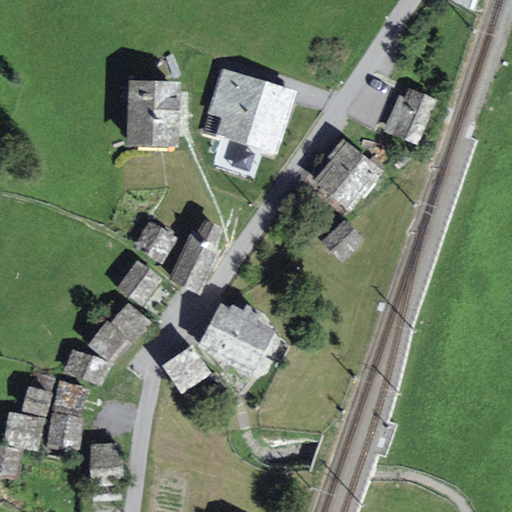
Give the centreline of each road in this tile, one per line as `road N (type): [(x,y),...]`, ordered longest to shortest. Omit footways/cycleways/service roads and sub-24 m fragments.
road 1 (unclassified): [(418,0),(293,170),(200,317),(152,366),(136,511)]
road 2 (unknown): [(380,373),(466,398),(511,371)]
